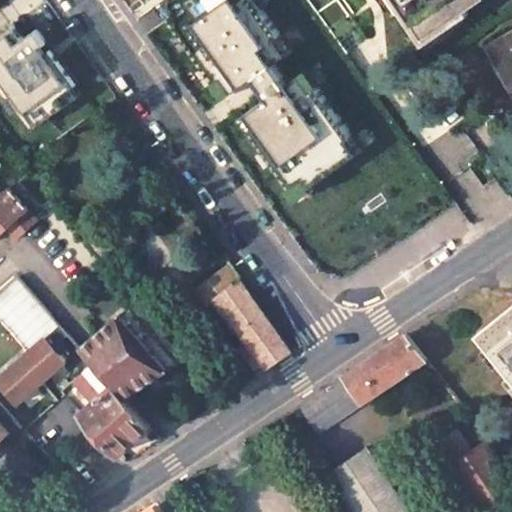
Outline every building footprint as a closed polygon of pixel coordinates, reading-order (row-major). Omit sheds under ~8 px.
[(253,0),(232,0),(201,21),(246,86),(291,55),(253,0)] [(403,0),(428,36),(481,0),(403,0)] [(59,96),(76,83),(58,58),(53,61),(42,46),(47,42),(36,28),(23,37),(12,23),(0,31),(0,56),(12,73),(0,80),(0,89),(6,99),(14,93),(36,125),(65,104),(59,96)] [(511,33),(485,50),(511,87),(511,33)] [(0,80),(12,73),(0,56),(0,80)] [(281,62),(257,78),(272,100),(249,116),(295,184),(310,173),(316,183),(364,150),(312,74),(296,85),(281,62)] [(14,93),(6,99),(29,130),(36,125),(14,93)] [(9,186),(0,194),(0,236),(9,229),(19,240),(40,221),(9,186)] [(120,218),(90,241),(106,259),(136,236),(120,218)] [(232,264),(196,290),(207,305),(216,299),(244,279),(232,264)] [(244,279),(216,299),(249,341),(240,348),(259,373),(293,350),(244,279)] [(126,398),(185,356),(136,300),(82,348),(95,363),(114,385),(126,398)] [(511,305),(481,331),(511,368),(511,305)] [(406,335),(300,406),(318,434),(427,361),(406,335)] [(0,391),(17,411),(68,367),(46,338),(0,378),(0,391)] [(95,363),(77,379),(96,401),(114,385),(95,363)] [(96,401),(83,413),(119,453),(150,425),(126,398),(114,385),(96,401)] [(0,441),(11,430),(0,418),(0,441)] [(434,476),(448,498),(439,504),(444,511),(456,511),(457,511),(456,511),(489,511),(511,497),(511,479),(487,442),(474,450),(460,428),(439,442),(453,463),(434,476)] [(406,511),(365,450),(326,476),(349,511),(406,511)]
